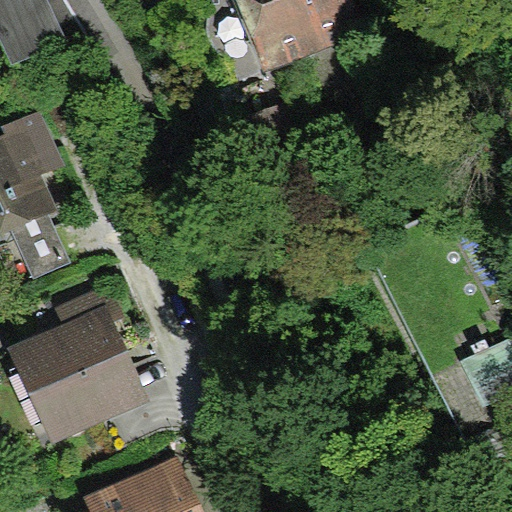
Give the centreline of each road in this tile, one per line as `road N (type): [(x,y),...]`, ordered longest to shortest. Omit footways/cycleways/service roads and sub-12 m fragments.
road 1 (residential): [(114,220),(215,461),(247,511)]
road 2 (residential): [(78,0),(204,250)]
